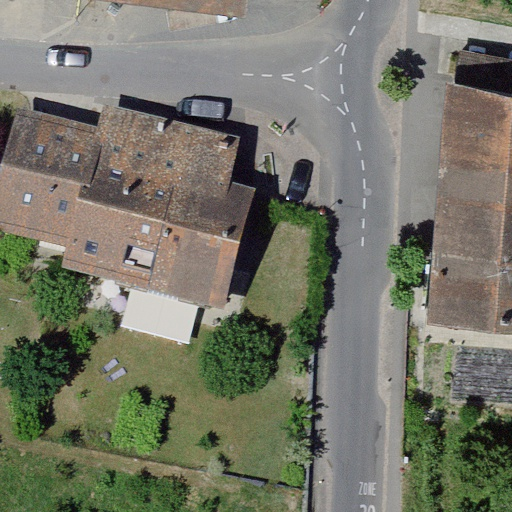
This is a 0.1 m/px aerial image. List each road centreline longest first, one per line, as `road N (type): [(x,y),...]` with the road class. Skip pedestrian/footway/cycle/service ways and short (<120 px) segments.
road 1 (unclassified): [(357,511),(365,161),(334,80)]
road 2 (residential): [(0,60),(334,80)]
